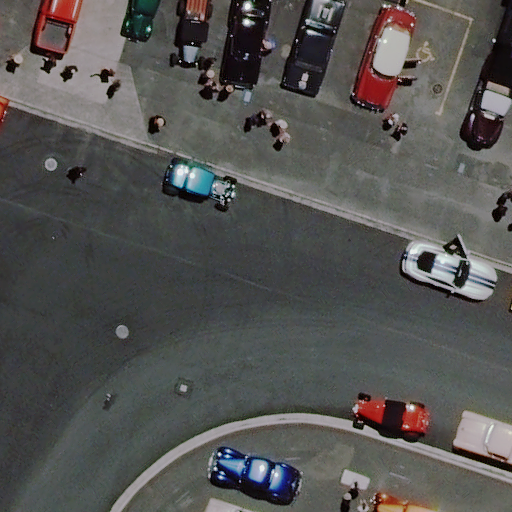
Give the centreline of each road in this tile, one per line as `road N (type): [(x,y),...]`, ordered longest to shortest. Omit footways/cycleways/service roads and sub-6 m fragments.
road 1 (unclassified): [(87,243),(511,380)]
road 2 (unclassified): [(0,511),(87,243)]
